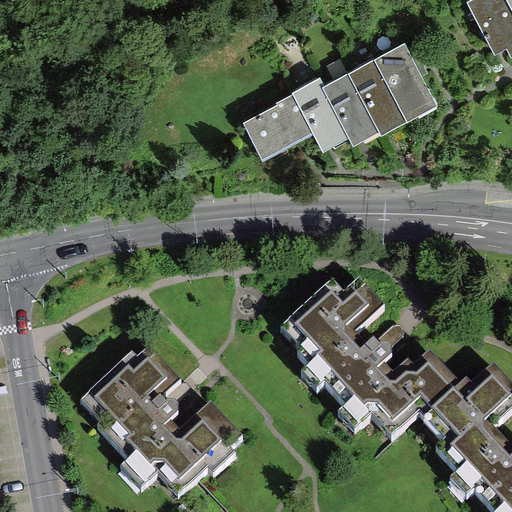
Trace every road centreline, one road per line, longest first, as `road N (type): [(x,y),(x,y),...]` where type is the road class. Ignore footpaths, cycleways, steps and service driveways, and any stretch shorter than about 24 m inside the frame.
road 1 (tertiary): [(2,258),(175,223),(405,215),(511,226)]
road 2 (residential): [(2,258),(48,511)]
